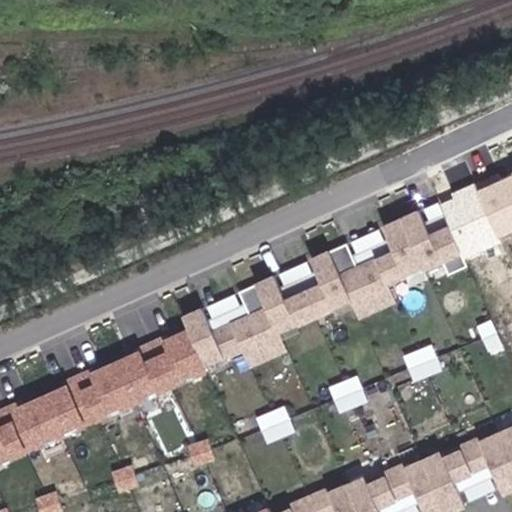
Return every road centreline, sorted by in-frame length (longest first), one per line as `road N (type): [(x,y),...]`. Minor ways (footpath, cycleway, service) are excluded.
road 1 (residential): [(0,349),(511,116)]
road 2 (track): [(511,86),(0,314)]
